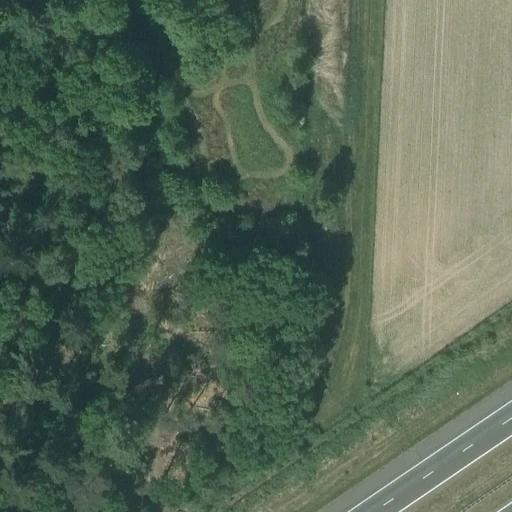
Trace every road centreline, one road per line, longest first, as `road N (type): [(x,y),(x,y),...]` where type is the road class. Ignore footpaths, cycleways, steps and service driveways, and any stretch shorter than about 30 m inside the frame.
road 1 (track): [(91,0),(162,511)]
road 2 (motorway): [(511,419),(375,511)]
